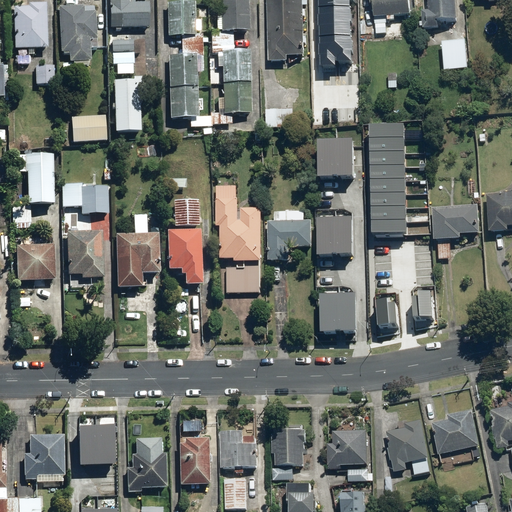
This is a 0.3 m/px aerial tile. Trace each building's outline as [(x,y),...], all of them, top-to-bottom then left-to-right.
[(135,0),(121,0),(110,0),(111,29),(150,28),(150,3),(135,4),(135,0)] [(249,0),(220,0),(221,33),(250,32),(249,0)] [(267,0),(269,63),(289,62),(289,57),(306,57),(304,0),(267,0)] [(371,0),(372,12),(375,12),(375,18),(412,16),(410,0),(371,0)] [(429,0),(430,11),(423,12),(425,30),(440,28),(439,23),(459,21),(456,0),(429,0)] [(196,3),(168,4),(169,37),(197,37),(196,3)] [(29,7),(14,8),(15,51),(48,49),(46,4),(29,5),(29,7)] [(349,5),(319,6),(319,35),(349,34),(350,34),(349,5)] [(85,7),(59,8),(62,56),(70,55),(70,63),(91,62),(91,50),(98,50),(96,12),(95,12),(94,8),(85,8),(85,7)] [(349,34),(319,35),(320,65),(335,65),(335,60),(350,59),(349,34)] [(442,42),(444,73),(468,71),(465,40),(442,42)] [(113,53),(134,54),(134,41),(113,41),(113,53)] [(250,52),(223,52),(224,115),(252,115),(250,52)] [(134,54),(113,53),(113,66),(117,66),(117,76),(134,76),(134,54)] [(197,56),(169,57),(170,120),(199,119),(197,56)] [(54,67),(35,67),(35,87),(54,87),(54,67)] [(134,81),(115,82),(116,134),(142,133),(141,94),(143,94),(142,77),(134,78),(134,81)] [(218,116),(212,116),(212,119),(212,127),(233,127),(233,116),(218,116)] [(105,117),(72,119),(73,143),(107,141),(105,117)] [(369,124),(369,137),(404,137),(403,123),(369,124)] [(318,138),(319,178),(350,177),(349,137),(318,138)] [(404,137),(369,137),(369,151),(404,150),(404,137)] [(404,164),(404,150),(369,151),(369,164),(404,164)] [(54,156),(29,156),(28,206),(54,206),(54,156)] [(404,164),(369,164),(369,179),(404,178),(404,164)] [(404,178),(369,179),(369,192),(405,192),(405,178),(404,178)] [(187,180),(169,179),(168,189),(187,190),(187,180)] [(82,184),(62,185),(63,208),(82,207),(82,216),(109,215),(108,186),(82,187),(82,184)] [(222,227),(222,260),(236,260),(236,263),(263,263),(263,209),(242,209),(242,212),(239,212),(239,201),(238,201),(238,187),(218,187),(218,201),(217,201),(217,227),(222,227)] [(405,192),(369,192),(369,206),(405,205),(405,192)] [(505,195),(488,196),(491,234),(510,232),(510,228),(511,227),(511,192),(505,193),(505,195)] [(199,201),(174,202),(175,228),(200,227),(199,201)] [(405,218),(405,205),(369,206),(370,219),(405,218)] [(479,206),(433,209),(435,242),(463,240),(462,236),(481,234),(479,206)] [(28,208),(12,208),(12,230),(32,230),(32,208),(28,208)] [(135,234),(116,235),(118,289),(143,288),(142,276),(160,275),(159,234),(147,234),(146,216),(134,217),(135,234)] [(317,216),(318,256),(349,255),(348,216),(317,216)] [(405,218),(370,219),(370,232),(405,232),(405,218)] [(313,222),(269,223),(270,263),(291,262),(291,249),(314,249),(313,222)] [(102,231),(66,232),(68,276),(82,276),(82,279),(104,278),(102,231)] [(201,231),(168,231),(168,271),(181,271),(181,276),(185,276),(185,286),(202,286),(201,231)] [(55,245),(16,246),(18,283),(56,281),(55,245)] [(261,270),(228,270),(227,294),(260,295),(261,270)] [(318,294),(319,334),(349,333),(348,293),(318,294)] [(435,319),(432,293),(412,295),(415,321),(435,319)] [(396,301),(378,303),(380,329),(398,327),(396,301)] [(510,408),(491,412),(499,451),(511,448),(510,443),(511,442),(511,403),(509,404),(510,408)] [(450,421),(433,424),(439,456),(481,448),(474,411),(449,416),(450,421)] [(407,429),(388,433),(391,450),(389,450),(392,462),(393,461),(396,474),(408,471),(407,465),(431,460),(423,421),(406,425),(407,429)] [(276,455),(277,467),(306,467),(306,445),(307,445),(307,432),(276,432),(276,436),(273,436),(274,455),(276,455)] [(334,446),(328,446),(329,471),(342,470),(342,467),(369,466),(369,432),(334,433),(334,446)] [(245,433),(222,433),(223,470),(259,469),(259,446),(257,446),(257,438),(245,438),(245,433)] [(64,436),(30,436),(30,455),(24,455),(25,481),(37,481),(37,484),(62,483),(62,477),(65,477),(64,436)] [(0,511),(40,511),(41,500),(19,500),(19,499),(7,499),(6,474),(2,474),(1,439),(0,438),(0,511)] [(133,470),(127,470),(128,494),(142,493),(142,490),(167,489),(166,455),(162,455),(162,439),(136,440),(136,456),(132,456),(133,470)] [(184,445),(179,445),(180,487),(210,486),(209,439),(184,440),(184,445)] [(103,456),(75,457),(76,498),(111,497),(110,476),(104,476),(103,456)] [(247,480),(226,481),(226,511),(248,510),(247,480)] [(292,504),(291,511),(316,511),(317,496),(313,496),(313,487),(290,486),(289,504),(292,504)] [(369,511),(369,508),(366,508),(366,496),(344,496),(343,511),(369,511)]
